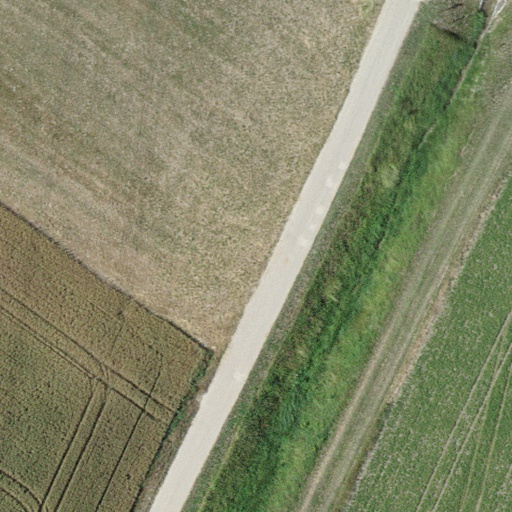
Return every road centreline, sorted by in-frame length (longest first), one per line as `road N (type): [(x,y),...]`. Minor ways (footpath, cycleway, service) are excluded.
road 1 (track): [(404,0),(167,511)]
road 2 (track): [(511,118),(321,511)]
